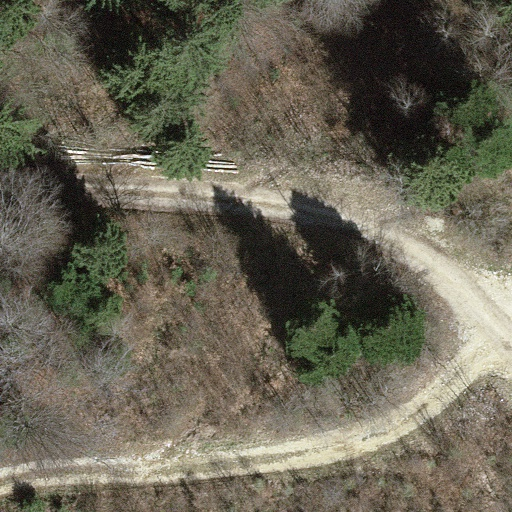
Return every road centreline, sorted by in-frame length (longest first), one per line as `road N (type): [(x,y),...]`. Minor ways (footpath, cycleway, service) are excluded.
road 1 (track): [(0,508),(96,484),(300,468),(381,438),(511,338)]
road 2 (track): [(0,178),(278,200),(418,263),(511,322)]
